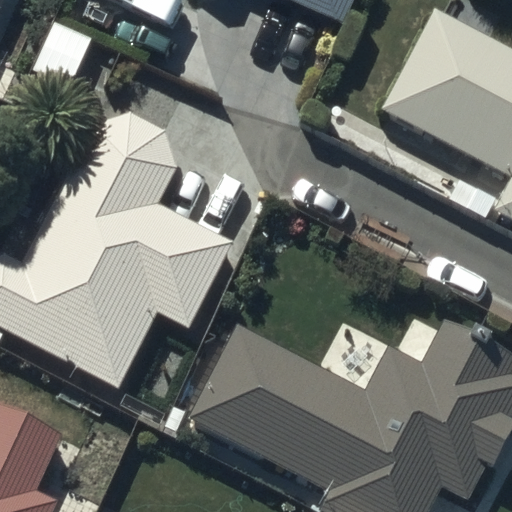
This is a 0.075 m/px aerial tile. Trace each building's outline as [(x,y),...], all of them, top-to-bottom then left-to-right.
[(212,0),(227,7),(230,0),(259,0),(344,38),(361,0),(212,0)] [(511,63),(437,23),(382,125),(510,194),(492,227),(511,237),(511,63)] [(95,49),(58,32),(35,82),(71,99),(95,49)] [(0,350),(1,347),(116,403),(156,330),(187,347),(234,259),(158,218),(175,188),(167,149),(131,127),(93,141),(69,188),(44,176),(19,226),(40,237),(21,276),(6,268),(0,270),(0,350)] [(238,341),(189,433),(326,507),(323,511),(436,511),(442,501),(462,511),(467,511),(483,482),(491,486),(511,446),(511,437),(510,437),(511,432),(511,392),(511,391),(511,374),(439,336),(416,379),(388,364),(365,407),(285,364),(288,359),(245,336),(241,342),(238,341)] [(0,511),(49,511),(35,506),(60,450),(0,423),(0,511)]
